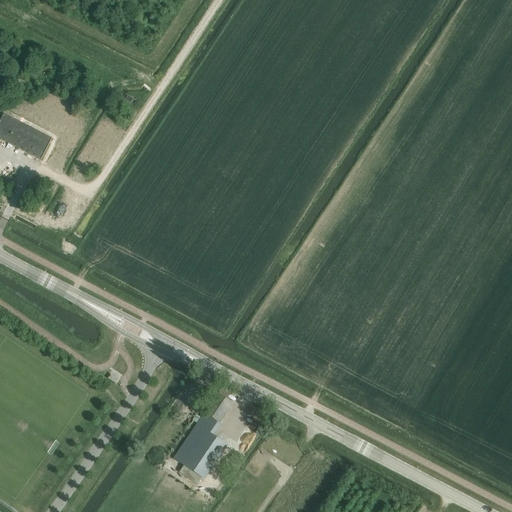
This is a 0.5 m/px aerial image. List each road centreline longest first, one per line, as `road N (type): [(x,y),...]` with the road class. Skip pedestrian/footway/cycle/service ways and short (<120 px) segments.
road 1 (tertiary): [(485,511),(206,365)]
road 2 (track): [(163,86),(0,3)]
road 3 (track): [(13,30),(116,84),(152,80)]
road 4 (tertiary): [(93,307),(158,351),(206,365)]
road 5 (tertiary): [(206,365),(126,317),(93,307)]
